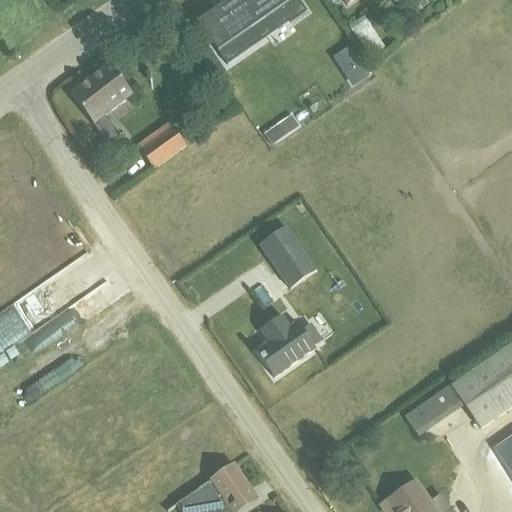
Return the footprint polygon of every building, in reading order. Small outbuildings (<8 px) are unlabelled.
[(267,40),(239,0),(232,0),(198,24),(228,67),(267,40)] [(239,0),(267,40),(307,13),(298,0),(239,0)] [(364,18),(349,28),(370,59),(385,49),(364,18)] [(343,90),(361,81),(343,49),(325,59),(343,90)] [(110,66),(71,97),(110,148),(122,138),(106,119),(133,98),(110,66)] [(290,124),(303,119),(298,106),(285,111),(290,124)] [(282,115),(254,135),(263,148),(291,128),(282,115)] [(169,125),(137,149),(154,172),(199,139),(191,128),(178,137),(169,125)] [(287,228),(260,247),(290,292),(318,273),(287,228)] [(253,281),(243,287),(255,304),(265,297),(253,281)] [(48,313),(14,343),(25,357),(60,326),(48,313)] [(269,345),(256,354),(260,360),(275,380),(317,353),(315,350),(324,344),(312,327),(304,332),(298,324),(291,329),(283,317),(261,333),(269,345)] [(0,347),(11,339),(0,324),(0,347)] [(451,387),(405,419),(420,439),(463,404),(482,432),(511,410),(511,345),(451,388),(451,387)] [(42,384),(80,364),(75,353),(36,373),(42,384)] [(511,437),(494,450),(511,475),(511,437)] [(226,471),(177,508),(179,511),(242,511),(258,502),(234,466),(229,469),(228,468),(226,471)] [(438,511),(417,481),(380,506),(384,511),(448,511),(446,508),(439,511),(438,511)]
